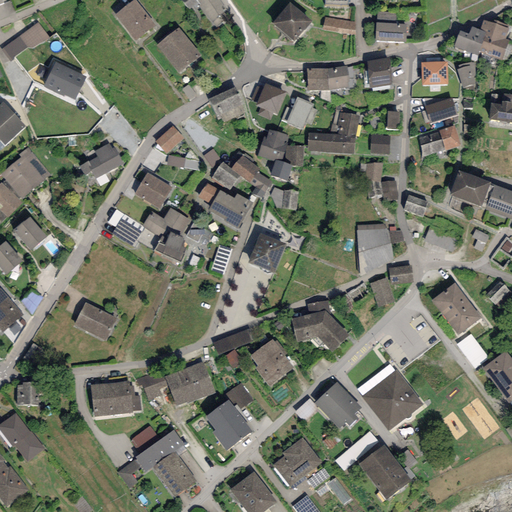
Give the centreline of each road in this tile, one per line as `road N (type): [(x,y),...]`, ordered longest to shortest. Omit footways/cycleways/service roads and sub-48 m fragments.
road 1 (residential): [(8,373),(22,380),(139,368),(375,274),(412,250)]
road 2 (residential): [(8,373),(147,143),(171,120),(266,67)]
road 3 (residential): [(189,511),(390,315),(426,259)]
road 4 (residential): [(412,250),(401,216),(409,53)]
road 5 (residential): [(266,67),(409,53)]
